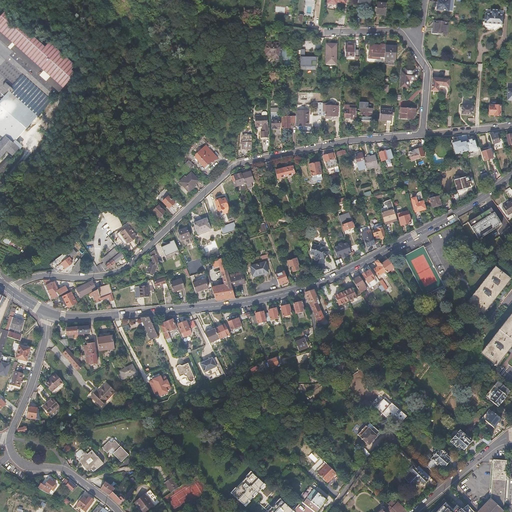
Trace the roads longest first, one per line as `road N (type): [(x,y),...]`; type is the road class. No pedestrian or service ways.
road 1 (residential): [(424,132),(233,165),(122,269),(30,277),(10,290)]
road 2 (primary): [(300,289),(186,309),(49,313)]
road 3 (primary): [(511,175),(300,289)]
road 4 (residential): [(10,437),(26,464),(69,471),(119,511)]
road 5 (residential): [(49,313),(10,437)]
